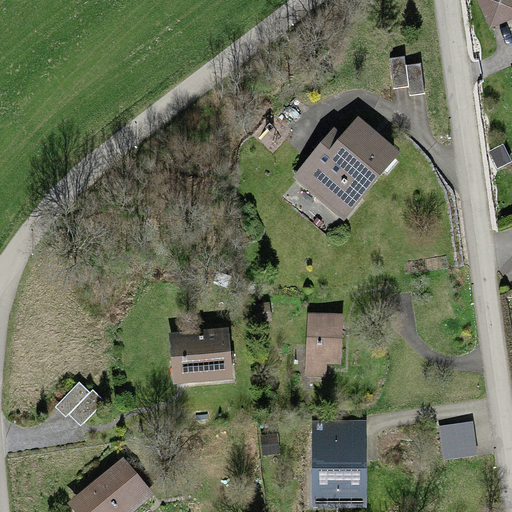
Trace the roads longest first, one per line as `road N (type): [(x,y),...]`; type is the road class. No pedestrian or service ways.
road 1 (residential): [(511,450),(453,0)]
road 2 (residential): [(305,0),(54,224),(7,279)]
